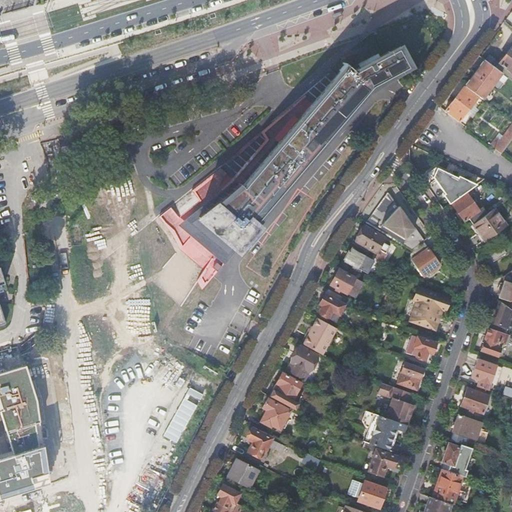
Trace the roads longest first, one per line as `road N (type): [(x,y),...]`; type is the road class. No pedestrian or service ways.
road 1 (residential): [(178,511),(316,238),(386,152)]
road 2 (residential): [(386,152),(475,290),(401,511)]
road 3 (primary): [(0,108),(315,0)]
road 4 (motorway): [(0,62),(192,0)]
road 5 (primary): [(192,0),(0,56)]
road 6 (motorway): [(130,0),(0,42)]
